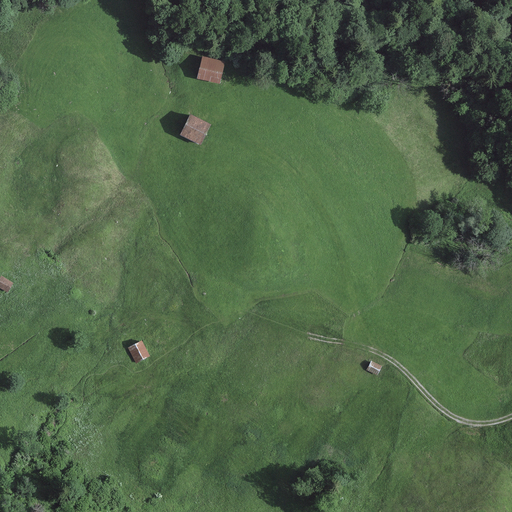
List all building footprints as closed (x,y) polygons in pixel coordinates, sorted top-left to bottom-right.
[(228,67),(205,60),(199,80),(222,87),(228,67)] [(215,127),(194,116),(184,136),(204,147),(215,127)] [(2,276),(0,278),(0,287),(6,292),(13,283),(2,276)] [(146,344),(131,350),(136,364),(151,358),(146,344)] [(383,372),(371,365),(366,373),(378,380),(383,372)]
